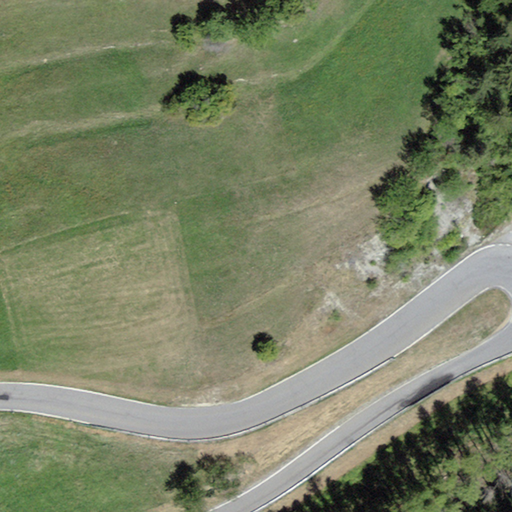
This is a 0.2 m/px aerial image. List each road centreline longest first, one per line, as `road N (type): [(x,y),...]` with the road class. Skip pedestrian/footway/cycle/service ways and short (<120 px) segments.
road 1 (unclassified): [(511,269),(474,276),(384,343),(278,401),(212,424),(0,396)]
road 2 (unclassified): [(230,511),(427,382),(511,340)]
